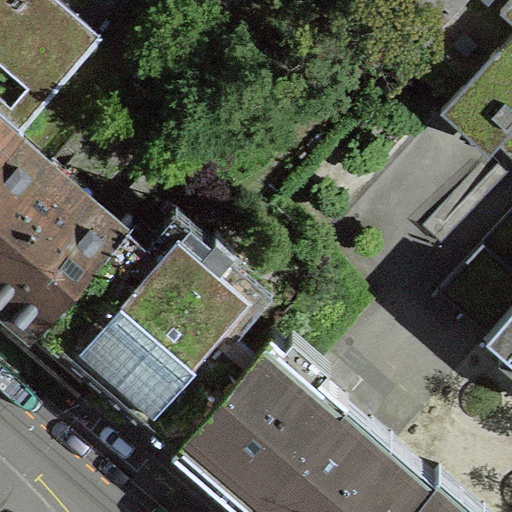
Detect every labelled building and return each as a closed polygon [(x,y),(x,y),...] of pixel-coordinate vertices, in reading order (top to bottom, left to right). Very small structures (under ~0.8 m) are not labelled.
[(0,0),(0,152),(18,132),(100,34),(60,0),(0,0)] [(305,0),(328,24),(352,0),(305,0)] [(457,0),(391,0),(424,33),(457,0)] [(511,0),(457,0),(424,33),(408,53),(511,152),(511,0)] [(51,161),(18,132),(0,152),(0,289),(37,321),(110,236),(123,223),(88,192),(78,204),(42,173),(51,161)] [(511,208),(440,289),(506,346),(499,354),(511,364),(511,263),(508,260),(511,255),(511,208)] [(37,321),(105,379),(213,254),(178,223),(142,265),(110,236),(37,321)] [(105,379),(173,439),(246,354),(213,325),(248,283),(213,254),(105,379)] [(271,325),(246,354),(173,439),(248,504),(347,390),(271,325)] [(435,467),(393,430),(347,390),(248,504),(258,511),(499,511),(440,461),(435,467)]
